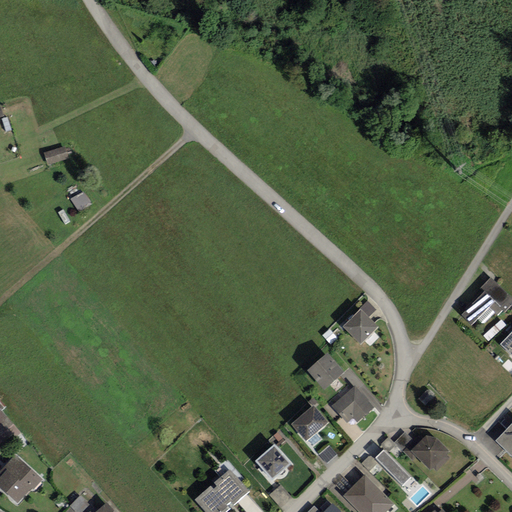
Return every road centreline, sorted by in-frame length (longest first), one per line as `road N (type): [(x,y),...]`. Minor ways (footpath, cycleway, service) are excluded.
road 1 (unclassified): [(91,0),(195,129),(374,291)]
road 2 (unclassified): [(404,372),(511,202)]
road 3 (residential): [(389,419),(445,429),(511,484)]
road 4 (residential): [(389,419),(295,511)]
